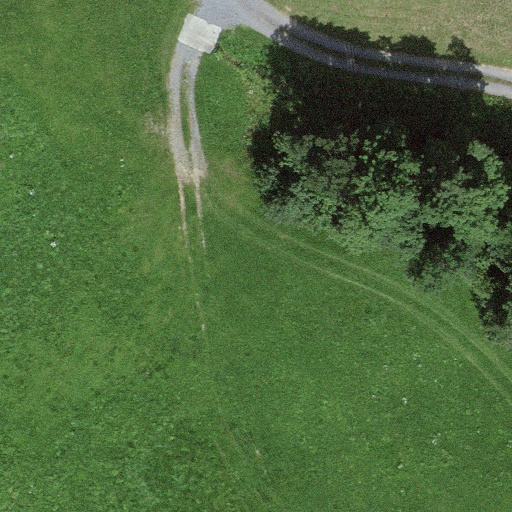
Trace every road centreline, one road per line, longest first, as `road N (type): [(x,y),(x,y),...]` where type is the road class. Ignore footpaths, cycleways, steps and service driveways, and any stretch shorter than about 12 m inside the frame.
road 1 (unknown): [(214,0),(188,42),(180,92),(181,145),(204,189),(237,218),(336,272),(469,332),(511,386)]
road 2 (track): [(511,77),(345,46),(261,0)]
